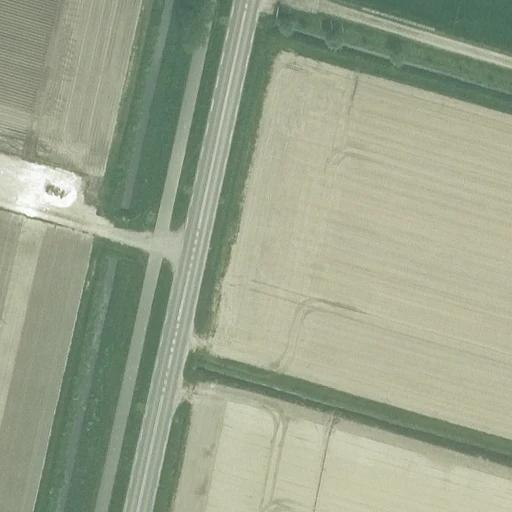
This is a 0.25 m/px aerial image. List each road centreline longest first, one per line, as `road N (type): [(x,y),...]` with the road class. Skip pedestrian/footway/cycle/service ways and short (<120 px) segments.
road 1 (secondary): [(192,257),(247,0)]
road 2 (secondary): [(137,511),(192,257)]
road 3 (track): [(511,63),(300,0)]
road 4 (unclassified): [(192,257),(0,202)]
